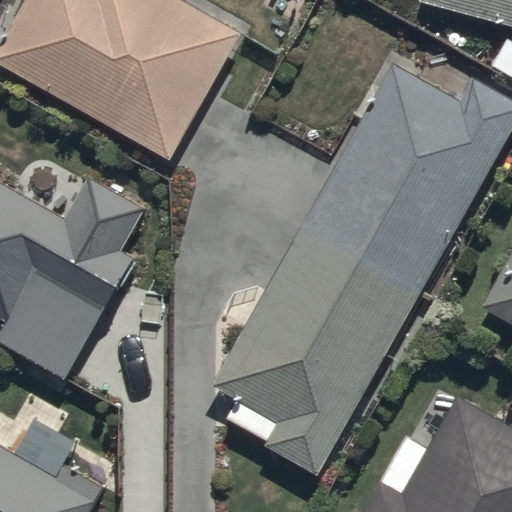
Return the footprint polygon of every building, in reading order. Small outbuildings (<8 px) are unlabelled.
[(29,0),(0,52),(0,65),(171,162),(243,35),(180,0),(29,0)] [(511,0),(421,0),(420,6),(511,30),(511,0)] [(306,225),(425,291),(511,139),(511,102),(471,79),(457,104),(395,69),(306,225)] [(66,227),(0,188),(0,316),(8,321),(0,334),(0,346),(63,383),(134,261),(120,253),(145,210),(93,180),(66,227)] [(425,291),(306,225),(215,384),(240,399),(225,426),(318,479),(425,291)] [(511,261),(484,312),(511,327),(511,261)] [(408,440),(363,511),(511,511),(511,407),(510,407),(499,426),(458,400),(426,452),(408,440)] [(0,511),(96,511),(109,492),(63,464),(53,481),(0,447),(0,511)]
